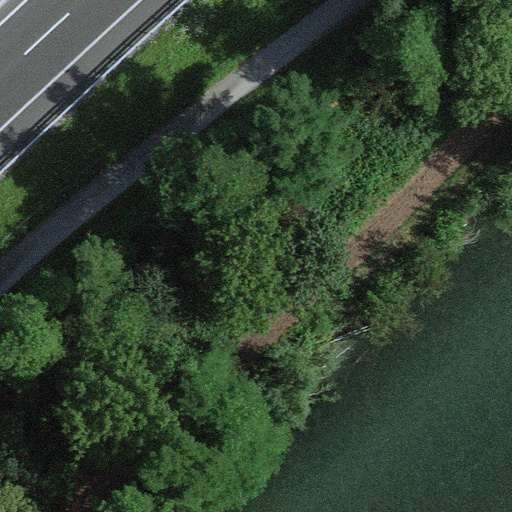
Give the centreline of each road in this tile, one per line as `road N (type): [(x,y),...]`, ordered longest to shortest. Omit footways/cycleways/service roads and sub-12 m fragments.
road 1 (unknown): [(511,102),(85,511)]
road 2 (track): [(351,0),(0,283)]
road 3 (motorway): [(0,87),(92,0)]
